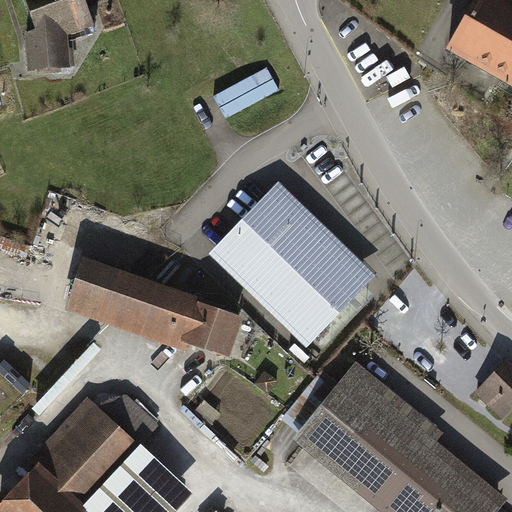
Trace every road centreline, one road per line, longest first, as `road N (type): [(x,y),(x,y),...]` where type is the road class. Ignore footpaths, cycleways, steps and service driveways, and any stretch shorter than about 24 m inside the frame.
road 1 (residential): [(511,333),(432,241),(298,0)]
road 2 (unknown): [(387,369),(511,479)]
